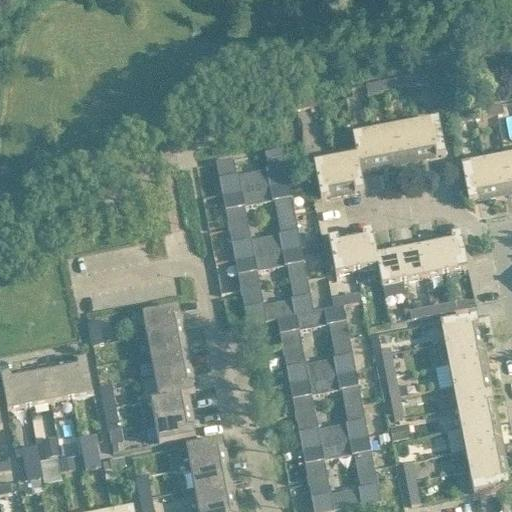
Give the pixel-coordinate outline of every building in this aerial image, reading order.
[(424,87),(423,78),(408,81),(410,89),(424,87)] [(396,92),(410,89),(408,81),(394,83),(396,92)] [(396,92),(394,83),(380,86),(382,95),(396,92)] [(368,98),(382,95),(380,86),(366,89),(368,98)] [(310,111),(324,108),(322,99),(308,102),(310,111)] [(310,111),(308,102),(294,105),(296,114),(310,111)] [(504,117),(502,108),(488,111),(489,120),(504,117)] [(489,120),(488,111),(474,114),(475,123),(489,120)] [(475,123),(474,114),(459,117),(461,125),(475,123)] [(439,122),(418,126),(425,163),(446,159),(439,122)] [(425,163),(418,126),(396,131),(403,167),(425,163)] [(403,167),(396,131),(375,135),(382,171),(403,167)] [(382,171),(375,135),(353,139),(357,159),(361,175),(382,171)] [(269,174),(254,177),(256,191),(289,185),(283,153),(265,157),(269,174)] [(365,195),(361,175),(357,159),(336,163),(343,199),(365,195)] [(511,197),(505,161),(483,165),(490,201),(511,197)] [(216,166),(222,198),(256,191),(254,177),(237,180),(234,163),(216,166)] [(343,199),(336,163),(314,167),(321,203),(343,199)] [(490,201),(483,165),(462,169),(469,206),(490,201)] [(295,219),(289,185),(256,191),(260,208),(275,206),(278,222),(295,219)] [(245,211),(260,208),(256,191),(222,198),(228,230),(248,226),(245,211)] [(302,251),(295,219),(278,222),(281,239),(266,242),(269,258),(302,251)] [(249,230),(229,234),(235,264),(269,258),(266,242),(251,245),(249,230)] [(372,234),(350,238),(357,275),(378,271),(379,271),(376,254),(372,234)] [(468,274),(461,237),(440,241),(447,278),(468,274)] [(357,275),(350,238),(329,243),(336,279),(357,275)] [(447,278),(440,241),(418,246),(426,282),(447,278)] [(426,282),(418,246),(397,250),(404,286),(426,282)] [(404,286),(397,250),(376,254),(379,271),(378,271),(382,290),(404,286)] [(308,284),(302,251),(269,258),(272,273),(288,270),(292,287),(308,284)] [(258,276),(272,273),(269,258),(235,264),(241,295),(261,291),(258,276)] [(314,316),(308,284),(292,287),(295,304),(280,307),(283,322),(312,317),(314,316)] [(262,295),(242,299),(248,330),(277,324),(277,323),(283,322),(280,307),(265,310),(262,295)] [(361,298),(346,300),(348,309),(362,307),(361,298)] [(348,309),(346,300),(332,303),(334,312),(344,310),(348,309)] [(401,300),(379,303),(380,312),(402,309),(401,300)] [(466,304),(452,307),(454,316),(468,313),(466,304)] [(454,316),(452,307),(438,310),(440,319),(454,316)] [(350,343),(344,310),(334,312),(314,316),(312,317),(315,332),(330,329),(333,346),(350,343)] [(440,319),(438,310),(424,313),(426,322),(440,319)] [(142,318),(147,339),(183,332),(179,311),(142,318)] [(426,322),(424,313),(410,315),(411,324),(426,322)] [(300,335),(315,332),(312,317),(283,322),(277,323),(277,324),(283,354),(303,350),(300,335)] [(481,341),(477,320),(441,327),(445,348),(481,341)] [(100,325),(88,328),(91,339),(102,337),(100,325)] [(187,354),(183,332),(147,339),(151,361),(187,354)] [(104,348),(102,337),(91,339),(93,350),(104,348)] [(485,363),(481,341),(445,348),(449,370),(485,363)] [(356,376),(350,343),(333,346),(337,363),(321,366),(324,382),(356,376)] [(390,352),(381,354),(384,368),(393,366),(390,352)] [(191,375),(187,354),(151,361),(155,382),(191,375)] [(304,354),(284,358),(290,388),(324,382),(321,366),(307,369),(304,354)] [(94,400),(87,363),(66,367),(73,404),(94,400)] [(489,384),(485,363),(449,370),(453,391),(489,384)] [(396,380),(393,366),(384,368),(387,382),(396,380)] [(73,404),(66,367),(44,371),(51,408),(73,404)] [(51,408),(44,371),(23,376),(30,412),(51,408)] [(195,397),(191,375),(155,382),(159,403),(187,398),(188,398),(195,397)] [(30,412),(23,376),(1,380),(8,416),(30,412)] [(362,408),(356,376),(324,382),(327,398),(342,395),(345,412),(362,408)] [(398,394),(396,380),(387,382),(389,396),(398,394)] [(435,410),(449,409),(446,381),(433,382),(435,410)] [(312,401),(327,398),(324,382),(290,388),(296,419),(315,415),(312,401)] [(494,405),(489,384),(453,391),(457,412),(494,405)] [(112,389),(101,391),(103,402),(114,400),(112,389)] [(401,409),(398,394),(389,396),(392,410),(401,409)] [(192,419),(188,398),(187,398),(159,403),(151,404),(155,426),(192,419)] [(116,411),(114,400),(103,402),(105,413),(116,411)] [(498,427),(494,405),(457,412),(461,434),(498,427)] [(369,441),(362,408),(345,412),(348,428),(334,431),(337,447),(369,441)] [(404,423),(401,409),(392,410),(395,424),(404,423)] [(118,423),(116,411),(105,413),(107,425),(118,423)] [(196,441),(192,419),(155,426),(159,448),(196,441)] [(316,419),(296,423),(302,453),(337,447),(334,431),(319,434),(316,419)] [(120,434),(118,423),(107,425),(109,436),(120,434)] [(502,448),(498,427),(461,434),(465,455),(502,448)] [(402,429),(390,432),(393,445),(404,443),(402,429)] [(81,450),(96,447),(94,439),(80,442),(81,450)] [(375,473),(369,441),(337,447),(340,462),(355,459),(359,476),(375,473)] [(227,465),(223,444),(186,451),(191,472),(227,465)] [(58,447),(45,449),(48,463),(61,461),(58,447)] [(98,455),(96,447),(81,450),(83,458),(98,455)] [(325,465),(340,462),(337,447),(302,453),(308,484),(328,480),(325,465)] [(506,469),(502,448),(465,455),(470,476),(506,469)] [(24,461),(39,458),(37,450),(22,453),(24,461)] [(99,463),(98,455),(83,458),(84,466),(99,463)] [(25,469),(40,466),(39,458),(24,461),(25,469)] [(74,461),(62,463),(64,473),(76,470),(74,461)] [(101,472),(99,463),(84,466),(86,474),(101,472)] [(110,465),(111,469),(112,474),(126,471),(124,463),(110,465)] [(231,487),(227,465),(191,472),(195,494),(231,487)] [(0,476),(11,474),(10,466),(0,467),(0,476)] [(42,474),(40,466),(25,469),(27,477),(42,474)] [(412,466),(403,467),(406,482),(415,480),(412,466)] [(510,491),(506,469),(470,476),(474,498),(510,491)] [(351,511),(381,506),(375,473),(359,476),(362,493),(347,496),(350,511),(351,511)] [(43,483),(42,474),(27,477),(28,485),(43,483)] [(148,480),(137,482),(139,493),(150,491),(148,480)] [(417,494),(415,480),(406,482),(408,496),(417,494)] [(329,484),(309,488),(313,511),(350,511),(347,496),(332,499),(329,484)] [(214,511),(235,508),(231,487),(195,494),(198,511),(214,511)] [(0,499),(13,498),(11,489),(0,490),(0,499)] [(152,502),(150,491),(139,493),(141,504),(152,502)] [(420,508),(417,494),(408,496),(411,510),(420,508)] [(287,504),(288,511),(306,511),(304,500),(287,504)] [(154,511),(152,502),(141,504),(142,511),(154,511)]
